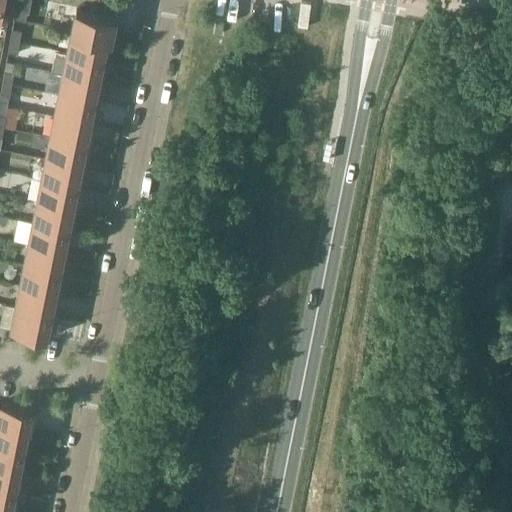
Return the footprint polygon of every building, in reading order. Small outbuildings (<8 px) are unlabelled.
[(17,0),(16,8),(28,11),(30,0),(17,0)] [(28,11),(16,8),(14,18),(26,20),(28,11)] [(77,8),(72,30),(112,38),(116,16),(77,8)] [(13,28),(10,39),(20,41),(22,29),(13,28)] [(107,59),(112,38),(72,30),(68,51),(107,59)] [(18,53),(20,41),(10,39),(8,51),(18,53)] [(68,51),(64,72),(103,80),(107,59),(68,51)] [(5,70),(3,82),(13,84),(15,72),(5,70)] [(99,101),(103,80),(64,72),(60,93),(99,101)] [(10,95),(13,84),(3,82),(1,94),(10,95)] [(55,114),(95,122),(99,101),(60,93),(55,114)] [(51,136),(90,144),(95,122),(55,114),(51,136)] [(51,136),(47,157),(86,165),(90,144),(51,136)] [(42,179),(82,187),(86,165),(47,157),(42,179)] [(38,200),(77,208),(82,187),(42,179),(38,200)] [(34,221),(73,229),(77,208),(38,200),(34,221)] [(29,242),(69,250),(73,229),(34,221),(29,242)] [(25,263),(64,271),(69,250),(29,242),(25,263)] [(21,284),(60,292),(64,271),(25,263),(21,284)] [(17,306),(56,314),(60,292),(21,284),(17,306)] [(17,306),(12,328),(51,336),(56,314),(17,306)] [(0,423),(32,430),(36,409),(0,401),(0,402),(0,423)] [(0,423),(0,444),(28,450),(32,430),(0,423)] [(0,464),(24,470),(28,450),(0,444),(0,464)] [(0,485),(20,490),(24,470),(0,464),(0,485)] [(0,506),(16,510),(20,490),(0,485),(0,506)]
